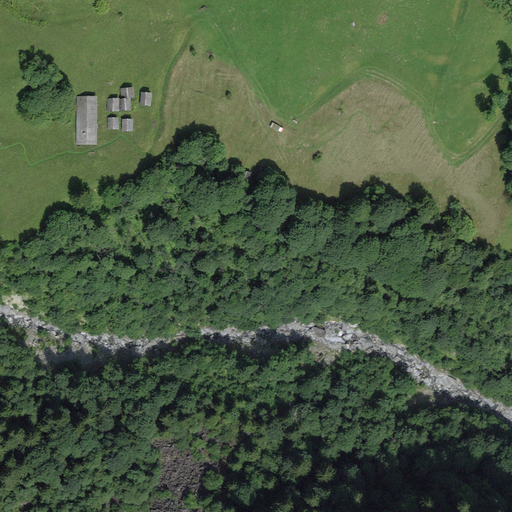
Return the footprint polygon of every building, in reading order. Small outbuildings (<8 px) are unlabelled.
[(122,88),(123,98),(136,97),(135,87),(122,88)] [(141,92),(140,107),(150,108),(152,93),(141,92)] [(79,94),(79,144),(98,144),(98,94),(79,94)] [(110,97),(110,110),(120,110),(120,97),(110,97)] [(123,99),(123,110),(131,110),(131,99),(123,99)] [(110,117),(110,129),(120,129),(120,117),(110,117)] [(122,118),(122,131),(133,131),(133,118),(122,118)] [(224,173),(235,175),(238,162),(227,160),(224,173)] [(257,178),(254,190),(266,193),(269,180),(257,178)] [(238,188),(235,202),(244,204),(247,190),(238,188)] [(389,202),(383,216),(394,220),(400,206),(389,202)]
